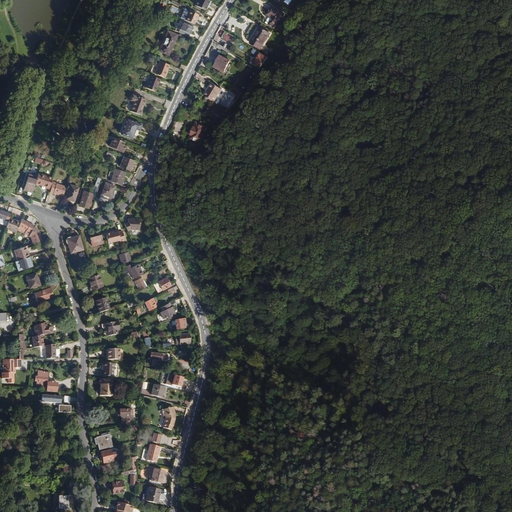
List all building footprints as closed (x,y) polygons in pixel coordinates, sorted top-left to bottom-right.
[(204,11),(207,6),(209,7),(211,2),(207,0),(196,0),(194,5),(204,11)] [(273,28),(282,13),(272,7),(266,15),(269,16),(265,23),(273,28)] [(194,24),(198,15),(188,10),(184,20),(194,24)] [(188,37),(194,24),(184,20),(183,20),(178,33),(188,37)] [(260,49),(270,34),(260,27),(250,43),(260,49)] [(168,55),(176,36),(167,32),(159,51),(168,55)] [(227,41),(230,35),(225,33),(222,39),(227,41)] [(269,46),(275,37),(272,35),(266,44),(269,46)] [(259,69),(267,57),(260,53),(253,65),(259,69)] [(223,72),(230,61),(220,56),(214,67),(223,72)] [(164,78),(169,65),(159,61),(157,64),(153,62),(149,72),(164,78)] [(245,88),(256,72),(252,70),(248,76),(246,74),(243,78),(245,79),(241,85),(245,88)] [(158,83),(160,79),(149,75),(144,88),(154,91),(155,87),(157,83),(158,83)] [(214,102),(222,90),(211,83),(203,96),(206,97),(210,100),(214,102)] [(139,115),(145,100),(132,95),(130,100),(133,101),(129,111),(139,115)] [(223,120),(228,112),(223,108),(222,110),(217,106),(213,111),(208,108),(206,113),(214,118),(216,114),(220,117),(219,118),(223,120)] [(138,131),(140,125),(126,119),(120,134),(131,139),(134,129),(138,131)] [(200,143),(208,124),(201,121),(200,124),(196,123),(195,127),(191,136),(190,139),(200,143)] [(121,148),(123,142),(108,136),(107,138),(110,139),(108,147),(117,150),(117,149),(122,151),(123,149),(121,148)] [(46,165),(47,161),(35,157),(34,162),(46,165)] [(129,172),(133,161),(122,157),(118,167),(129,172)] [(120,185),(124,172),(114,168),(110,182),(120,185)] [(49,189),(53,178),(38,173),(35,183),(42,186),(45,187),(45,188),(49,189)] [(35,183),(36,180),(34,179),(35,176),(29,174),(28,177),(27,177),(23,190),(27,192),(31,193),(32,193),(35,183)] [(66,186),(53,182),(50,192),(62,197),(66,186)] [(111,198),(114,186),(104,183),(101,194),(111,198)] [(73,202),(78,188),(69,185),(65,199),(73,202)] [(88,208),(92,194),(83,191),(79,205),(88,208)] [(15,233),(19,223),(9,218),(5,227),(9,229),(8,230),(15,233)] [(38,231),(34,226),(21,219),(17,229),(30,237),(32,244),(41,241),(38,231)] [(139,230),(140,219),(128,219),(127,222),(123,223),(127,231),(131,230),(139,230)] [(124,241),(122,231),(118,232),(117,229),(112,230),(112,232),(110,233),(105,234),(108,244),(119,241),(120,242),(124,241)] [(83,249),(79,235),(66,239),(70,253),(83,249)] [(102,243),(101,236),(89,238),(91,246),(102,243)] [(28,257),(24,246),(16,249),(13,250),(16,261),(19,260),(28,257)] [(130,260),(128,252),(119,255),(122,263),(130,260)] [(32,267),(29,257),(28,257),(19,260),(22,270),(32,267)] [(143,274),(138,264),(133,266),(132,263),(124,267),(126,271),(128,270),(133,279),(143,274)] [(39,285),(35,273),(26,276),(29,288),(39,285)] [(102,286),(98,275),(87,278),(91,289),(102,286)] [(147,286),(142,277),(134,281),(139,290),(147,286)] [(170,286),(166,277),(158,281),(162,290),(170,286)] [(162,290),(158,281),(153,284),(157,293),(162,290)] [(53,297),(50,288),(41,291),(44,300),(53,297)] [(109,309),(106,298),(95,301),(99,313),(109,309)] [(155,307),(153,304),(155,303),(152,298),(144,302),(148,310),(155,307)] [(173,315),(170,309),(171,308),(169,304),(160,309),(162,312),(160,313),(163,319),(167,317),(173,315)] [(185,325),(184,319),(174,321),(175,325),(176,329),(184,328),(184,325),(185,325)] [(119,330),(118,321),(105,323),(107,336),(117,335),(117,331),(119,330)] [(52,333),(52,327),(48,327),(46,327),(45,323),(34,325),(35,333),(36,333),(36,336),(41,335),(49,334),(49,333),(52,333)] [(189,344),(188,334),(183,334),(178,335),(179,338),(179,344),(189,344)] [(43,346),(42,337),(41,335),(36,336),(31,337),(33,347),(43,346)] [(56,358),(55,344),(45,346),(46,358),(56,358)] [(119,360),(119,349),(107,349),(107,360),(119,360)] [(155,366),(156,360),(146,358),(146,364),(151,364),(151,366),(155,366)] [(20,368),(20,360),(17,360),(2,360),(1,364),(4,364),(3,368),(2,368),(2,373),(0,373),(0,379),(7,379),(7,383),(13,383),(13,373),(14,373),(14,368),(20,368)] [(113,376),(113,363),(101,363),(100,376),(113,376)] [(48,382),(47,382),(48,372),(42,372),(42,371),(37,371),(36,377),(38,377),(38,381),(36,381),(35,386),(46,387),(45,391),(56,392),(56,383),(53,382),(53,381),(48,381),(48,382)] [(179,387),(182,378),(173,376),(171,384),(179,387)] [(112,392),(112,380),(99,379),(99,384),(100,384),(99,395),(110,396),(111,392),(112,392)] [(161,397),(164,387),(153,384),(150,394),(161,397)] [(59,403),(59,396),(39,395),(39,403),(53,403),(53,405),(57,405),(57,412),(69,412),(69,406),(61,405),(61,404),(59,403)] [(174,417),(173,413),(174,413),(173,407),(160,410),(162,417),(164,416),(165,418),(162,428),(171,430),(171,426),(172,426),(174,419),(174,417)] [(129,424),(129,415),(133,415),(132,410),(128,410),(119,410),(119,416),(120,416),(121,425),(129,424)] [(60,441),(60,434),(59,434),(59,431),(61,431),(61,425),(50,425),(50,437),(54,437),(54,443),(59,444),(59,441),(60,441)] [(111,447),(108,435),(110,435),(109,432),(102,434),(103,436),(93,439),(94,445),(98,444),(99,450),(111,447)] [(158,443),(160,435),(153,433),(152,437),(149,437),(148,441),(158,443)] [(155,463),(159,447),(149,444),(145,460),(155,463)] [(116,459),(114,453),(113,453),(110,454),(109,450),(100,452),(102,463),(103,463),(108,462),(116,460),(116,459)] [(135,461),(135,457),(126,459),(128,468),(119,470),(121,476),(135,472),(135,466),(133,467),(132,462),(135,461)] [(161,483),(163,472),(147,468),(145,476),(149,477),(149,480),(161,483)] [(123,493),(122,481),(112,482),(113,494),(123,493)] [(158,495),(160,490),(148,488),(145,500),(156,503),(157,495),(158,495)] [(67,510),(67,496),(58,496),(57,506),(55,505),(51,511),(61,511),(63,510),(67,510)] [(131,511),(133,507),(129,506),(130,501),(125,500),(124,502),(124,504),(117,502),(114,511),(131,511)]
